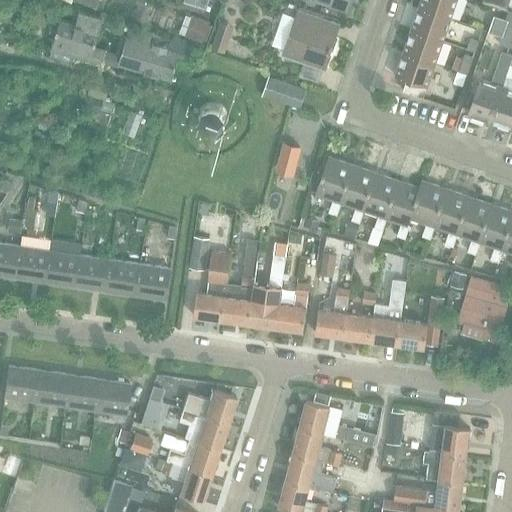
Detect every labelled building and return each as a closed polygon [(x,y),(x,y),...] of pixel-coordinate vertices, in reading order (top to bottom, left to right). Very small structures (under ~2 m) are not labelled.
[(315,0),(344,10),(347,0),(315,0)] [(420,0),(418,6),(450,18),(455,0),(420,0)] [(481,0),(481,2),(506,10),(508,0),(481,0)] [(204,29),(209,8),(194,5),(189,26),(204,29)] [(442,40),(450,18),(418,6),(410,29),(442,40)] [(295,58),(324,68),(332,46),(331,45),(334,35),(318,30),(322,19),(297,10),(284,49),(296,53),(295,58)] [(511,13),(506,11),(503,19),(506,20),(511,21),(511,13)] [(107,51),(96,47),(104,20),(79,12),(76,23),(61,19),(52,48),(103,63),(107,51)] [(511,21),(506,20),(499,44),(509,47),(511,39),(511,21)] [(434,63),(442,40),(410,29),(402,52),(434,63)] [(177,67),(185,69),(189,55),(128,36),(120,63),(173,79),(177,67)] [(465,49),(473,52),(477,40),(469,38),(465,49)] [(426,86),(434,63),(402,52),(394,75),(407,79),(426,86)] [(490,121),(511,55),(504,53),(501,52),(491,83),(480,79),(468,113),(490,121)] [(511,128),(511,126),(511,79),(506,77),(510,64),(511,65),(511,55),(490,121),(511,128)] [(458,72),(465,74),(469,63),(462,60),(458,72)] [(274,76),(309,85),(312,74),(277,65),(274,76)] [(261,95),(299,108),(306,89),(268,76),(261,95)] [(407,79),(403,90),(422,96),(426,86),(407,79)] [(87,95),(105,100),(109,87),(91,82),(87,95)] [(209,131),(212,131),(214,131),(217,130),(219,129),(221,128),(223,126),(224,124),(225,122),(226,119),(226,117),(226,114),(225,112),(224,110),(223,108),(221,106),(219,105),(217,103),(215,103),(213,102),(210,102),(208,103),(206,103),(203,105),(201,106),(200,108),(199,110),(198,113),(197,115),(197,118),(197,120),(198,122),(199,125),(201,127),(203,128),(205,130),(207,131),(209,131)] [(285,142),(277,170),(292,174),(300,147),(285,142)] [(339,202),(352,164),(329,156),(316,194),(332,200),(328,211),(338,215),(342,203),(339,202)] [(361,210),(374,172),(352,164),(339,202),(342,203),(356,208),(351,219),(360,222),(364,210),(361,210)] [(383,217),(396,179),(374,172),(361,210),(364,210),(378,215),(374,227),(382,230),(386,218),(383,217)] [(405,225),(408,217),(418,187),(396,179),(383,217),(386,218),(401,223),(397,235),(404,238),(408,226),(405,225)] [(0,187),(0,188),(7,192),(12,183),(4,180),(0,187)] [(431,225),(444,187),(421,180),(418,187),(408,217),(426,223),(421,235),(429,238),(433,226),(431,225)] [(453,233),(466,195),(444,187),(431,225),(433,226),(449,231),(444,243),(453,246),(456,234),(453,233)] [(46,197),(55,199),(57,192),(48,189),(46,197)] [(476,241),(489,203),(466,195),(453,233),(456,234),(471,239),(467,251),(475,254),(479,243),(476,241)] [(76,210),(84,212),(86,202),(79,200),(76,210)] [(498,249),(511,211),(489,203),(476,241),(479,243),(494,248),(490,259),(498,262),(502,251),(498,249)] [(498,249),(502,251),(511,254),(511,265),(511,267),(511,266),(511,210),(511,211),(498,249)] [(136,228),(143,229),(145,219),(138,218),(136,228)] [(258,262),(261,226),(249,225),(246,261),(258,262)] [(191,266),(204,268),(208,237),(195,235),(191,266)] [(0,274),(4,275),(9,244),(0,242),(0,274)] [(36,279),(41,248),(9,244),(4,275),(36,279)] [(68,284),(73,253),(41,248),(36,279),(68,284)] [(221,318),(226,283),(231,252),(213,249),(207,292),(197,291),(194,315),(221,318)] [(320,274),(333,276),(336,254),(323,252),(320,274)] [(100,288),(105,258),(73,253),(68,284),(100,288)] [(275,326),(278,302),(285,259),(272,257),(267,288),(253,286),(248,322),(275,326)] [(132,293),(137,262),(105,258),(100,288),(132,293)] [(481,271),(493,275),(497,266),(485,261),(481,271)] [(137,262),(132,293),(165,298),(170,267),(137,262)] [(451,270),(449,285),(464,289),(468,275),(451,270)] [(248,322),(253,286),(255,276),(242,274),(241,285),(226,283),(221,318),(248,322)] [(471,278),(458,322),(464,324),(462,332),(482,338),(511,346),(511,332),(499,329),(511,289),(471,278)] [(369,339),(396,343),(400,320),(406,281),(392,279),(389,305),(375,303),(373,316),(369,339)] [(278,302),(275,326),(302,330),(306,306),(310,283),(297,282),(294,304),(278,302)] [(345,312),(346,312),(349,289),(337,288),(334,310),(319,308),(315,332),(342,335),(345,312)] [(375,303),(376,292),(364,291),(363,301),(375,303)] [(400,320),(396,343),(424,347),(424,343),(438,345),(444,297),(431,295),(427,324),(400,320)] [(373,316),(346,312),(345,312),(342,335),(369,339),(373,316)] [(34,401),(38,369),(8,365),(3,396),(34,401)] [(64,405),(68,373),(38,369),(34,401),(64,405)] [(93,409),(98,377),(68,373),(64,405),(93,409)] [(98,377),(93,409),(124,413),(128,382),(98,377)] [(181,408),(227,423),(235,397),(212,389),(208,400),(186,393),(181,408)] [(316,396),(314,401),(327,404),(329,398),(330,395),(317,392),(316,396)] [(389,393),(389,431),(408,431),(408,407),(410,407),(410,393),(389,393)] [(306,399),(299,427),(323,433),(323,432),(346,438),(372,445),(375,433),(349,426),(338,423),(342,408),(306,399)] [(181,408),(177,421),(188,424),(183,438),(195,441),(218,449),(227,423),(181,408)] [(435,410),(429,451),(441,452),(465,456),(469,427),(458,426),(460,413),(435,410)] [(342,452),(319,447),(322,433),(299,427),(292,453),(316,459),(339,465),(342,452)] [(134,432),(129,448),(145,453),(151,438),(134,432)] [(210,475),(218,449),(195,441),(190,455),(168,448),(168,450),(163,448),(160,458),(210,475)] [(462,482),(465,456),(441,452),(437,479),(462,482)] [(323,477),(312,474),(316,459),(292,453),(286,480),(309,486),(309,485),(349,496),(352,484),(323,476),(323,477)] [(201,501),(210,475),(160,458),(157,468),(162,470),(161,472),(171,475),(171,476),(182,480),(178,493),(201,501)] [(458,509),(462,482),(437,479),(436,490),(395,485),(393,500),(418,503),(418,504),(458,509)] [(305,500),(309,486),(286,480),(279,507),(300,511),(326,511),(328,506),(305,500)] [(384,499),(383,510),(394,511),(458,511),(459,510),(418,504),(418,503),(393,500),(384,499)]
